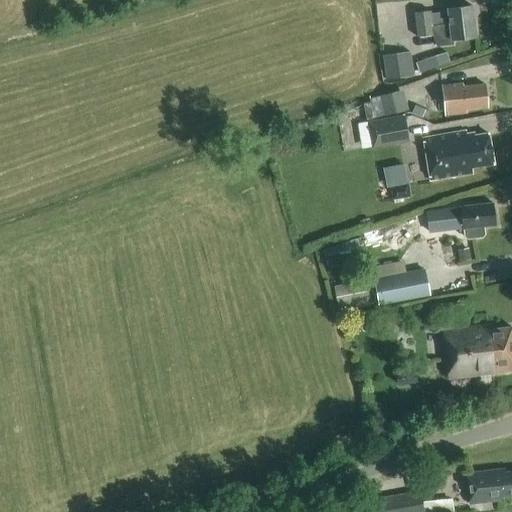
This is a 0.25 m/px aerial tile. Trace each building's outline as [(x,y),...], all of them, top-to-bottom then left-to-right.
[(475,36),(471,5),(447,8),(447,11),(430,13),(430,10),(414,12),(417,37),(432,35),(436,45),(452,43),(452,39),(475,36)] [(385,77),(412,74),(409,50),(382,53),(385,77)] [(415,62),(418,72),(431,68),(427,58),(415,62)] [(464,86),(464,83),(442,85),(445,114),(466,111),(466,109),(487,107),(484,84),(464,86)] [(408,110),(403,90),(379,96),(384,116),(408,110)] [(373,147),(408,141),(403,116),(369,122),(373,147)] [(464,137),(463,130),(423,137),(430,180),(471,172),(470,167),(493,163),(488,133),(464,137)] [(411,197),(408,182),(389,186),(391,200),(411,197)] [(495,224),(492,202),(460,206),(461,211),(446,212),(448,226),(462,225),(464,238),(467,240),(482,238),(484,234),(483,226),(495,224)] [(457,249),(460,261),(471,259),(469,247),(457,249)] [(405,272),(404,264),(396,266),(397,273),(373,278),(378,305),(430,295),(425,268),(405,272)] [(369,304),(365,279),(332,286),(337,310),(369,304)] [(456,327),(453,303),(429,305),(432,332),(441,331),(443,348),(439,348),(441,362),(444,362),(446,378),(493,373),(493,372),(511,370),(511,339),(511,326),(490,328),(490,324),(456,327)] [(397,383),(416,381),(415,371),(396,373),(397,383)] [(511,470),(506,471),(502,469),(465,472),(469,503),(500,499),(499,496),(511,494),(511,470)] [(382,511),(423,511),(419,490),(380,497),(382,511)]
